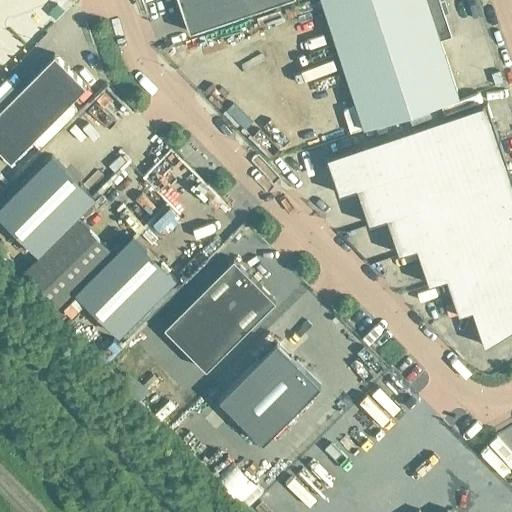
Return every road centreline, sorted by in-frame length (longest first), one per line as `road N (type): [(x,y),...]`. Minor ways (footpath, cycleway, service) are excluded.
road 1 (unclassified): [(511,393),(451,382),(137,68),(109,0)]
road 2 (unclassified): [(177,511),(0,334)]
